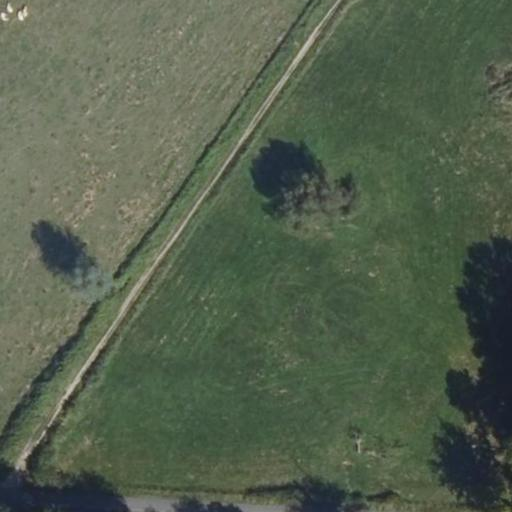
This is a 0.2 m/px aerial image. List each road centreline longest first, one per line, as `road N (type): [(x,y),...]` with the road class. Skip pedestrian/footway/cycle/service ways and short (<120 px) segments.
road 1 (track): [(339,0),(0,487)]
road 2 (secondary): [(166,511),(0,502)]
